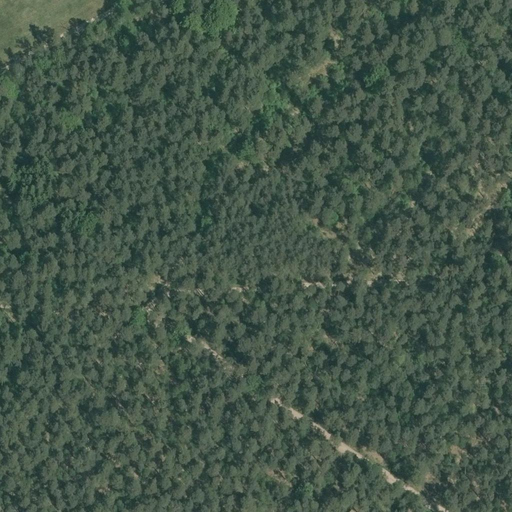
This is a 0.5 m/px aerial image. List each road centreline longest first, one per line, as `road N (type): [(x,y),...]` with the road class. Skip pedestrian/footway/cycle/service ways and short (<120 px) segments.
road 1 (track): [(0,306),(140,315),(429,511)]
road 2 (track): [(511,251),(391,285),(149,288),(140,315)]
road 3 (track): [(0,82),(154,0)]
